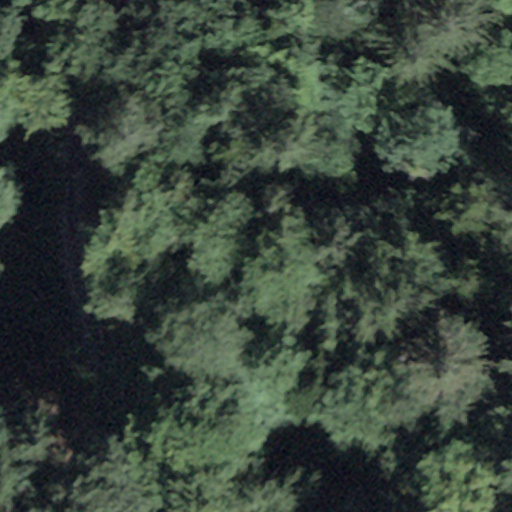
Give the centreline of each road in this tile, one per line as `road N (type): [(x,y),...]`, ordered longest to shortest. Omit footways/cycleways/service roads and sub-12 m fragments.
road 1 (track): [(143,0),(90,65),(64,146),(67,238),(86,339),(178,511)]
road 2 (track): [(511,193),(449,112),(420,57),(348,0)]
